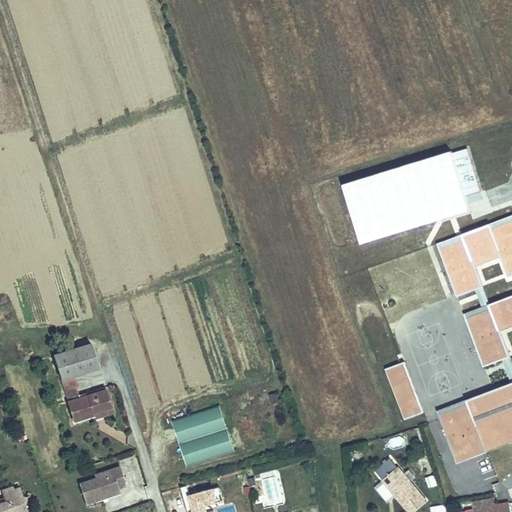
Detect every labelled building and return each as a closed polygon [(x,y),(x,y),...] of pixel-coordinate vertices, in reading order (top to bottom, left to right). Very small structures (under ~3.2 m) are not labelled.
[(469,209),(467,204),(465,197),(480,192),(467,149),(452,154),(451,152),(343,185),(361,243),(469,209)] [(483,199),(480,192),(465,197),(467,204),(483,199)] [(401,294),(393,272),(358,284),(367,307),(401,294)] [(442,300),(434,277),(400,290),(408,313),(442,300)] [(511,296),(489,305),(490,307),(484,310),(483,308),(465,314),(484,365),(509,356),(499,331),(511,325),(511,296)] [(105,387),(78,396),(75,387),(77,386),(73,374),(98,366),(90,342),(78,346),(76,341),(71,343),(73,348),(53,354),(74,419),(94,412),(95,418),(113,412),(105,387)] [(424,413),(405,362),(385,369),(404,420),(424,413)] [(511,383),(438,411),(457,462),(511,441),(511,383)] [(227,429),(220,405),(172,421),(180,444),(227,429)] [(235,453),(227,429),(180,444),(187,468),(235,453)] [(389,441),(394,451),(406,445),(401,435),(389,441)] [(411,511),(425,501),(390,458),(375,471),(383,480),(410,511),(411,511)] [(120,466),(95,475),(96,478),(79,483),(86,504),(120,492),(119,488),(126,485),(120,466)] [(435,475),(428,477),(431,485),(438,483),(435,475)] [(396,496),(383,480),(376,487),(389,502),(396,496)] [(12,491),(11,488),(2,491),(4,499),(0,499),(0,511),(28,511),(20,488),(14,490),(12,491)] [(472,502),(475,510),(496,506),(494,499),(472,502)] [(496,506),(475,510),(462,511),(511,511),(510,503),(496,506)]
